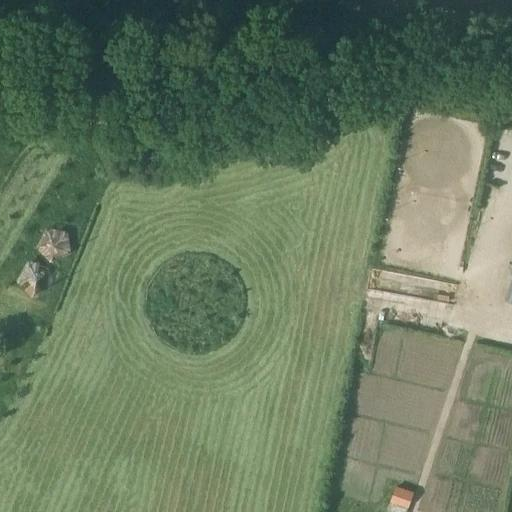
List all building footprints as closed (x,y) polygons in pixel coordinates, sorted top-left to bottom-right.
[(41,233),(48,251),(58,247),(51,229),(41,233)] [(45,285),(47,259),(18,257),(16,290),(25,290),(26,283),(45,285)] [(396,320),(398,308),(376,305),(375,317),(396,320)] [(0,342),(0,375),(12,348),(0,342)] [(384,499),(404,503),(406,486),(387,483),(384,499)]
